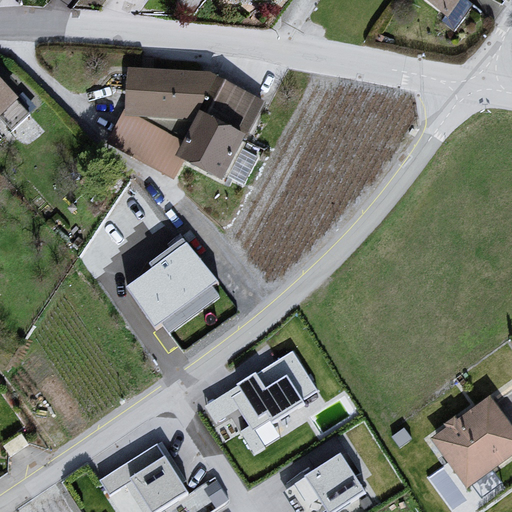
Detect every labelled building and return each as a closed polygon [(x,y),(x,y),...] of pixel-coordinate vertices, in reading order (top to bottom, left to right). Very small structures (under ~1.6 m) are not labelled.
[(425,0),(444,15),(456,0),(425,0)] [(189,158),(228,180),(266,103),(216,75),(129,73),(128,118),(111,147),(172,186),(189,158)] [(0,120),(20,101),(0,80),(0,120)] [(187,241),(125,286),(156,327),(217,282),(187,241)] [(261,372),(211,401),(222,421),(237,412),(253,440),(309,408),(289,374),(269,386),(261,372)] [(431,442),(466,492),(511,459),(511,421),(495,397),(431,442)] [(162,511),(194,493),(163,444),(102,481),(112,497),(132,485),(148,511),(162,511)] [(343,457),(309,479),(330,511),(341,511),(368,495),(343,457)]
